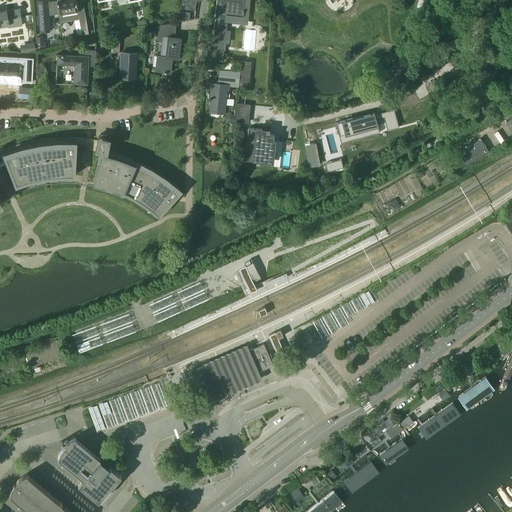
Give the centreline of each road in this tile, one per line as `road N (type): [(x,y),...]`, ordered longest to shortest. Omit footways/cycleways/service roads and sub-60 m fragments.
road 1 (residential): [(0,113),(108,117),(192,103),(203,0)]
road 2 (residential): [(296,456),(305,463),(326,455),(511,319)]
road 3 (secondary): [(511,292),(366,404)]
